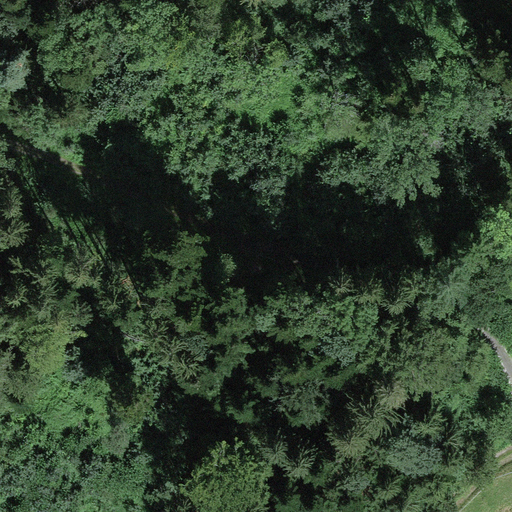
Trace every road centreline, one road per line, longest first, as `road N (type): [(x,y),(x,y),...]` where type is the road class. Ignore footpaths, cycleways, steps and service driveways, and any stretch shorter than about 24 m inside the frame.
road 1 (residential): [(229,233),(468,312),(487,328),(511,377)]
road 2 (track): [(0,140),(229,233)]
